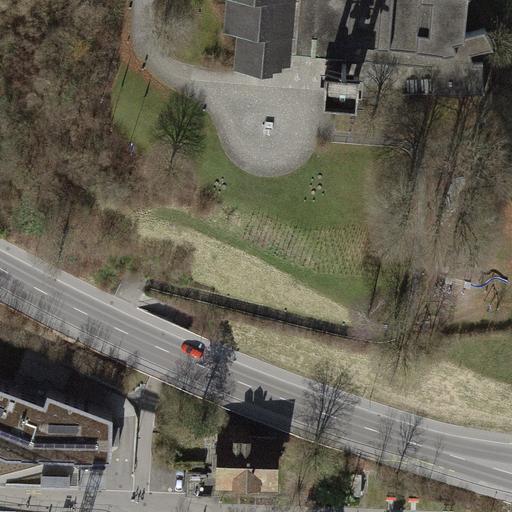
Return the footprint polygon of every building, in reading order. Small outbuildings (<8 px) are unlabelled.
[(219,0),(218,33),(231,33),(230,70),(267,71),(267,66),(277,67),(277,63),(286,64),(286,56),(426,63),(426,93),(482,92),(482,60),(470,61),(469,49),(490,44),(482,25),(464,31),(465,0),(219,0)] [(359,60),(326,59),(324,91),(357,93),(359,60)] [(0,382),(0,444),(7,447),(111,450),(112,413),(50,391),(46,399),(0,382)] [(247,422),(218,421),(216,482),(277,483),(278,432),(247,432),(247,422)] [(350,493),(361,493),(362,472),(350,472),(350,493)]
